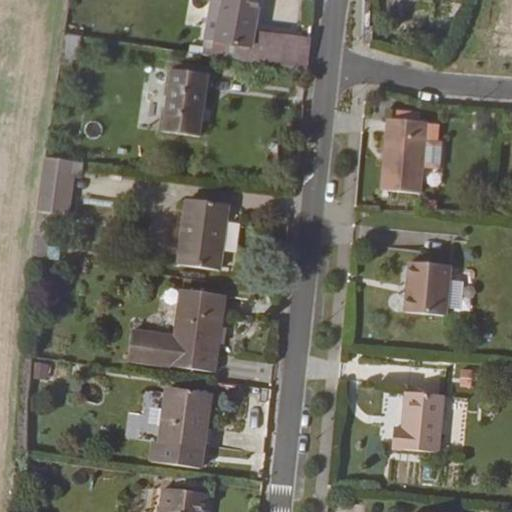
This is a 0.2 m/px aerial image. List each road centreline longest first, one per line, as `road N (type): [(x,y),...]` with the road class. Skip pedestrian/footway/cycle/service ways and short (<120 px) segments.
road 1 (residential): [(279,511),(328,61)]
road 2 (residential): [(511,89),(328,61)]
